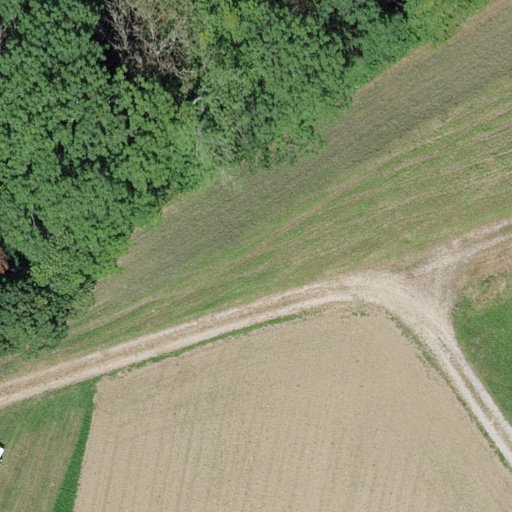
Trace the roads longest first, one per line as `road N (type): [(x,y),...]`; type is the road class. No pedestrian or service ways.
road 1 (track): [(0,406),(314,301),(370,293),(413,305),(511,440)]
road 2 (track): [(413,305),(438,278),(511,237)]
